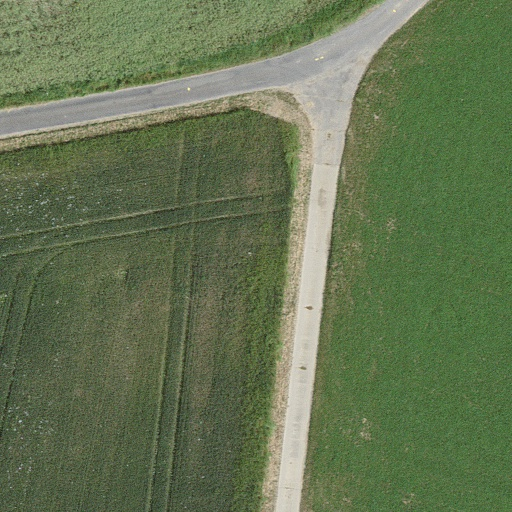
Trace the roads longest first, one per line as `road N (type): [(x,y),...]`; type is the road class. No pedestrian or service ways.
road 1 (track): [(340,58),(291,511)]
road 2 (unclassified): [(0,123),(340,58)]
